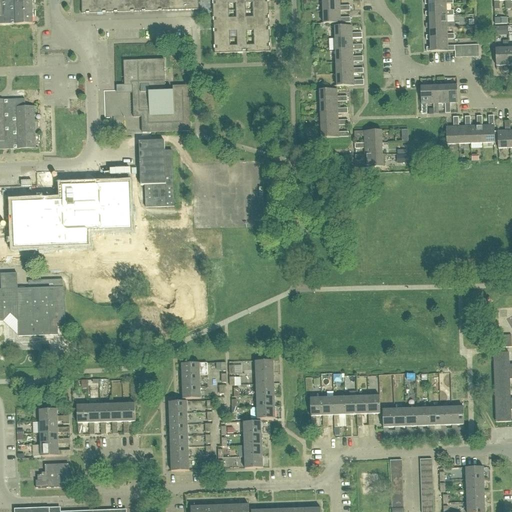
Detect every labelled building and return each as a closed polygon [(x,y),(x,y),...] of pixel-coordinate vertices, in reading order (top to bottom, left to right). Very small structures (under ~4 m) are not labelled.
[(0,0),(0,26),(14,26),(31,25),(30,0),(0,0)] [(81,0),(81,6),(82,15),(199,10),(198,0),(212,0),(214,30),(214,54),(242,53),(242,51),(246,51),(247,53),(270,52),(268,0),(81,0)] [(340,7),(340,1),(340,0),(323,1),(323,13),(340,12),(340,13),(350,12),(350,7),(340,7)] [(506,0),(494,0),(494,2),(495,2),(495,10),(500,10),(499,2),(506,2),(507,2),(506,0)] [(446,12),(446,5),(429,6),(429,13),(425,13),(425,18),(429,17),(447,17),(454,17),(453,12),(446,12)] [(340,19),(340,13),(340,12),(323,13),(323,25),(341,24),(350,24),(350,19),(340,19)] [(447,24),(447,17),(429,17),(430,25),(426,25),(426,29),(430,29),(447,29),(454,29),(454,23),(447,24)] [(352,39),(352,40),(362,39),(362,34),(352,35),(352,27),(335,28),(335,40),(352,39)] [(447,35),(447,29),(430,29),(430,37),(426,37),(426,41),(430,41),(447,40),(447,41),(454,40),(454,35),(447,35)] [(353,46),(352,40),(352,39),(335,40),(336,52),(353,51),(353,52),(363,51),(362,46),(353,46)] [(448,47),(447,41),(447,40),(430,41),(431,48),(427,49),(427,53),(431,53),(448,53),(448,52),(455,52),(455,47),(448,47)] [(508,49),(508,42),(503,42),(503,50),(496,50),(496,67),(504,67),(504,71),(509,71),(509,67),(508,67),(508,49)] [(353,58),(353,52),(353,51),(336,52),(336,64),(353,63),(363,63),(363,58),(353,58)] [(142,133),(191,132),(189,87),(173,87),(173,92),(165,93),(164,61),(124,62),(125,86),(132,86),(133,110),(141,110),(142,133)] [(353,70),(353,63),(336,64),(336,75),(354,75),(363,75),(363,70),(353,70)] [(354,82),(354,75),(336,75),(337,88),(354,87),(364,87),(364,81),(354,82)] [(445,105),(445,115),(450,114),(450,105),(457,104),(457,87),(445,88),(445,105)] [(426,105),(433,105),(433,88),(420,88),(421,106),(421,115),(421,116),(427,115),(426,105)] [(438,105),(445,105),(445,88),(433,88),(433,105),(433,115),(439,115),(438,105)] [(337,103),(347,103),(347,98),(337,98),(337,91),(320,91),(320,104),(337,103)] [(4,106),(3,101),(0,100),(0,115),(4,115),(8,115),(8,106),(4,106)] [(14,136),(18,136),(17,131),(13,131),(13,122),(17,122),(17,117),(13,117),(12,100),(3,101),(4,106),(8,106),(8,115),(4,115),(4,120),(8,120),(9,129),(4,129),(5,134),(9,134),(9,150),(14,150),(18,150),(18,145),(14,145),(14,136)] [(17,122),(34,122),(34,108),(25,108),(25,100),(12,100),(13,117),(17,117),(17,122)] [(338,110),(337,103),(320,104),(321,115),(338,115),(348,115),(348,110),(338,110)] [(0,115),(0,128),(4,129),(9,129),(8,120),(4,120),(4,115),(0,115)] [(338,122),(338,115),(321,115),(321,127),(338,127),(348,127),(348,121),(338,122)] [(482,127),(482,117),(477,117),(477,127),(471,128),(470,128),(471,145),(483,144),(482,127)] [(482,127),(483,144),(495,144),(494,127),(494,117),(489,117),(489,127),(482,127)] [(458,128),(459,128),(458,118),(453,118),(454,128),(446,129),(447,146),(459,145),(458,128)] [(470,128),(471,128),(470,118),(465,118),(465,128),(459,128),(458,128),(459,145),(471,145),(470,128)] [(35,135),(34,122),(17,122),(13,122),(13,131),(17,131),(18,136),(35,135)] [(510,132),(510,122),(505,123),(505,132),(498,133),(498,150),(510,149),(510,132)] [(339,133),(338,127),(321,127),(322,140),(339,139),(349,138),(348,133),(339,133)] [(9,150),(9,134),(5,134),(4,129),(0,128),(0,150),(4,151),(7,150),(9,150)] [(365,145),(382,144),(382,132),(364,132),(364,133),(354,133),(355,138),(365,138),(365,144),(365,145)] [(35,149),(35,135),(18,136),(14,136),(14,145),(18,145),(18,150),(35,150),(35,149)] [(165,152),(164,142),(139,143),(141,186),(145,186),(146,209),(175,208),(173,151),(165,152)] [(382,156),(382,144),(365,145),(365,144),(355,145),(355,150),(365,150),(365,156),(365,157),(382,156)] [(365,157),(365,156),(355,157),(355,162),(365,162),(366,169),(383,168),(385,168),(385,156),(382,156),(365,157)] [(42,203),(13,204),(15,249),(74,247),(73,232),(131,230),(129,185),(77,187),(78,202),(42,203)] [(19,337),(58,336),(58,328),(66,328),(64,291),(64,289),(64,288),(63,280),(54,281),(54,289),(25,290),(25,288),(19,288),(19,290),(18,290),(17,275),(1,275),(1,291),(0,290),(0,322),(3,322),(11,314),(18,321),(19,337)] [(493,302),(490,298),(481,306),(484,310),(493,302)] [(511,345),(511,336),(503,336),(503,347),(503,348),(511,347),(511,345)] [(51,362),(50,346),(42,346),(43,362),(51,362)] [(496,423),(511,422),(511,410),(511,365),(509,365),(509,353),(493,354),(496,423)] [(256,374),(274,374),(274,362),(256,363),(256,374)] [(200,365),(182,366),(182,377),(200,377),(208,377),(207,365),(200,365)] [(257,386),(275,385),(274,374),(256,374),(257,386)] [(72,377),(73,390),(78,390),(78,385),(86,385),(86,377),(72,377)] [(183,389),(201,388),(200,377),(182,377),(183,389)] [(288,381),(289,396),(311,395),(310,379),(288,381)] [(257,397),(275,397),(275,385),(257,386),(257,397)] [(201,388),(183,389),(183,400),(201,400),(201,388)] [(257,408),(275,408),(275,397),(257,397),(257,408)] [(368,397),(357,398),(357,416),(369,415),(368,397)] [(368,397),(369,415),(380,415),(380,397),(368,397)] [(328,417),(334,417),(334,398),(322,399),(323,417),(324,429),(329,429),(328,417)] [(339,416),(346,416),(345,398),(334,398),(334,417),(335,417),(335,428),(340,428),(339,416)] [(351,416),(357,416),(357,398),(345,398),(346,416),(347,428),(351,428),(351,416)] [(317,429),(316,417),(323,417),(322,399),(311,399),(311,418),(312,417),(312,429),(317,429)] [(169,415),(188,415),(187,403),(169,403),(169,415)] [(113,424),(124,423),(123,405),(112,406),(113,424)] [(123,405),(124,423),(136,423),(135,405),(123,405)] [(84,436),(83,425),(90,425),(89,406),(77,407),(78,425),(79,425),(79,436),(84,436)] [(90,425),(101,424),(101,406),(89,406),(90,425)] [(101,424),(113,424),(112,406),(101,406),(101,424)] [(451,408),(452,426),(464,426),(463,407),(451,408)] [(275,408),(257,408),(258,420),(276,420),(275,408)] [(429,409),(429,427),(441,427),(440,408),(429,409)] [(446,427),(452,426),(451,408),(440,408),(441,427),(442,439),(447,438),(446,427)] [(406,410),(407,428),(412,428),(418,428),(417,409),(406,410)] [(417,409),(418,428),(429,427),(429,409),(417,409)] [(384,429),(395,429),(395,410),(383,411),(384,429)] [(395,429),(407,428),(406,410),(395,410),(395,429)] [(40,423),(58,422),(58,411),(40,411),(40,423)] [(170,427),(188,426),(188,415),(169,415),(170,427)] [(41,435),(59,434),(58,422),(40,423),(41,435)] [(244,435),(262,435),(262,423),(243,423),(244,435)] [(170,438),(189,438),(188,426),(170,427),(170,438)] [(41,446),(59,445),(59,434),(41,435),(41,446)] [(244,447),(263,446),(262,435),(244,435),(244,447)] [(171,450),(189,449),(189,438),(170,438),(171,450)] [(59,445),(41,446),(41,458),(60,457),(59,445)] [(245,458),(263,458),(263,446),(244,447),(245,458)] [(171,461),(189,460),(189,449),(171,450),(171,461)] [(263,458),(245,458),(245,470),(264,470),(263,458)] [(189,460),(171,461),(172,473),(190,472),(189,460)] [(36,481),(36,490),(72,488),(71,472),(69,472),(69,465),(45,466),(45,475),(37,475),(37,481),(36,481)] [(466,481),(484,480),(484,468),(466,469),(466,481)] [(466,492),(485,491),(484,480),(466,481),(466,492)] [(467,503),(485,503),(485,491),(466,492),(467,503)] [(485,511),(485,503),(467,503),(467,511),(485,511)]
